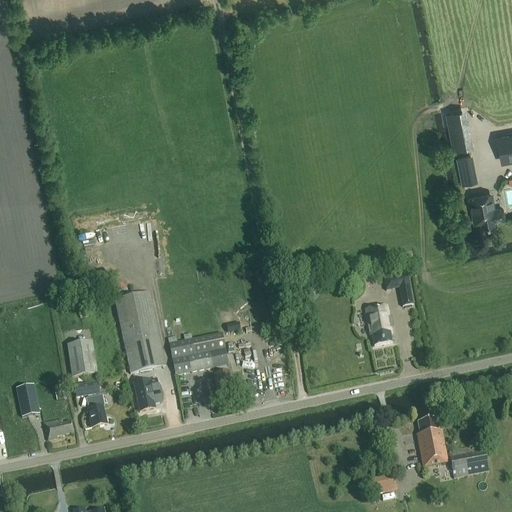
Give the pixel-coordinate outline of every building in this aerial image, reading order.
[(471,147),(466,109),(446,112),(451,149),(471,147)] [(511,135),(498,138),(502,161),(511,159),(511,135)] [(492,220),(504,218),(502,208),(494,210),(492,196),(489,194),(470,198),(474,218),(480,216),(482,228),(493,226),(492,220)] [(396,278),(402,308),(413,305),(408,276),(396,278)] [(114,301),(130,375),(165,367),(149,294),(114,301)] [(371,337),(373,348),(392,344),(391,333),(393,333),(392,329),(394,329),(392,318),(390,318),(388,306),(364,310),(369,337),(371,337)] [(237,323),(226,325),(227,333),(239,331),(237,323)] [(168,339),(176,377),(228,367),(222,334),(192,341),(190,335),(183,336),(184,342),(177,343),(175,338),(168,339)] [(67,346),(72,379),(96,375),(92,343),(67,346)] [(220,400),(232,398),(230,388),(244,385),(241,371),(229,374),(229,373),(214,376),(217,390),(210,392),(212,401),(219,399),(220,400)] [(152,394),(159,392),(156,381),(149,382),(149,381),(134,385),(140,413),(155,410),(152,394)] [(97,383),(73,387),(75,399),(99,395),(97,383)] [(39,415),(34,386),(16,390),(22,419),(39,415)] [(86,400),(88,411),(92,430),(107,426),(103,408),(104,407),(101,396),(86,400)] [(420,437),(416,437),(422,469),(448,464),(442,433),(439,433),(437,420),(417,423),(420,437)] [(57,438),(73,434),(70,422),(62,424),(62,422),(45,425),(49,441),(58,439),(57,438)] [(483,446),(448,453),(454,480),(488,473),(483,446)] [(368,480),(372,497),(396,491),(392,474),(368,480)]
